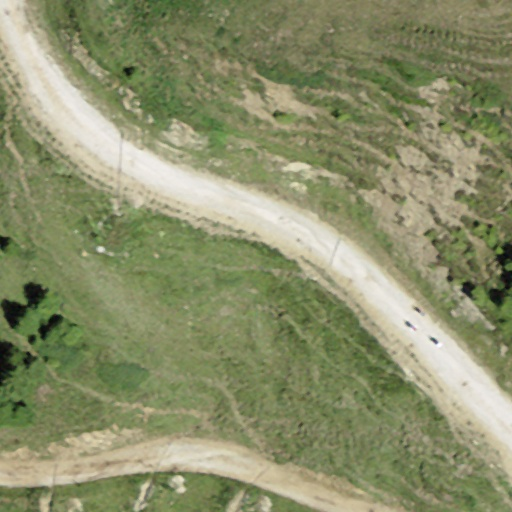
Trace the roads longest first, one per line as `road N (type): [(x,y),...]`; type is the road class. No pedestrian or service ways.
road 1 (track): [(28,0),(55,52),(222,146),(484,355),(511,390)]
road 2 (track): [(338,511),(188,445),(0,436)]
